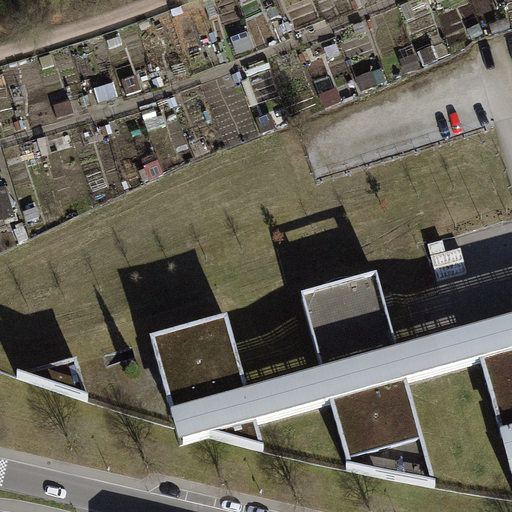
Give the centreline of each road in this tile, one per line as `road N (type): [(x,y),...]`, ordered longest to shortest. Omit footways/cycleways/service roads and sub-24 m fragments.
road 1 (residential): [(0,473),(172,511)]
road 2 (track): [(0,53),(162,0)]
